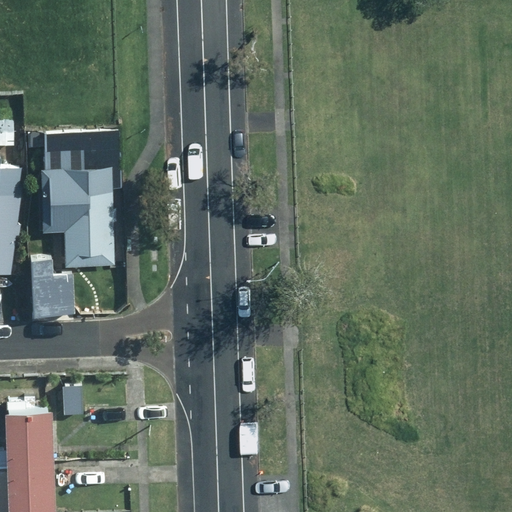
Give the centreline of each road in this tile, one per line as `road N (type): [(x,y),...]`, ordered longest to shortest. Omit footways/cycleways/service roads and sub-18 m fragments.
road 1 (residential): [(212,333),(200,0)]
road 2 (residential): [(0,342),(212,333)]
road 3 (residential): [(218,511),(212,333)]
